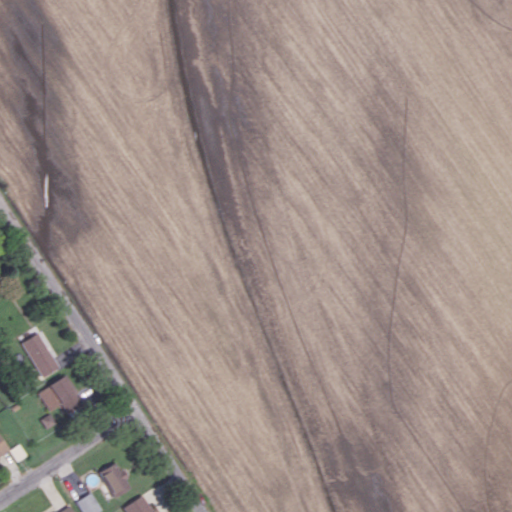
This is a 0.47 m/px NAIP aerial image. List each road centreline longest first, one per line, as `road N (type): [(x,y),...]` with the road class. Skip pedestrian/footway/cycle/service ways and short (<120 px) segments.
road 1 (residential): [(0,199),(206,511)]
road 2 (residential): [(0,500),(137,407)]
